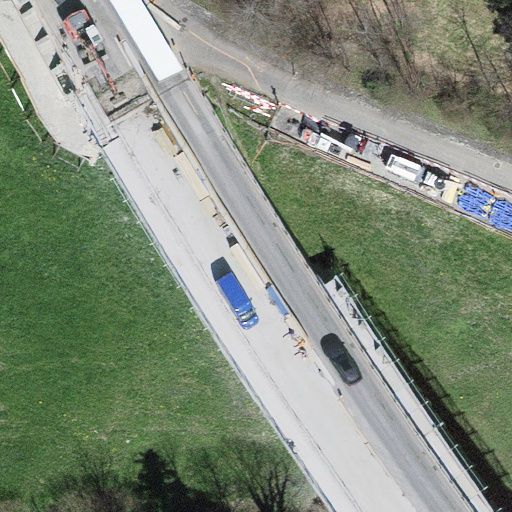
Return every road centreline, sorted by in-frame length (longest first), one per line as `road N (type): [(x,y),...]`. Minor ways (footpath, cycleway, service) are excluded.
road 1 (primary): [(421,511),(317,364),(97,0)]
road 2 (track): [(126,50),(199,41),(511,180)]
